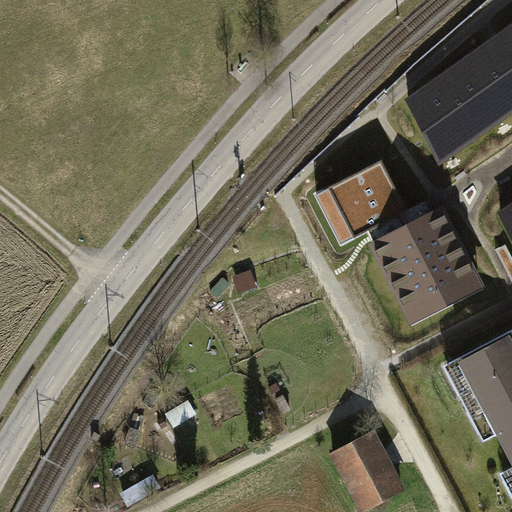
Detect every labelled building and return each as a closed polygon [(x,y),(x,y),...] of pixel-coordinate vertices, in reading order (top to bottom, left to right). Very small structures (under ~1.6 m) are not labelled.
[(511,30),(499,37),(510,58),(464,82),(460,75),(409,101),(431,143),(459,128),(462,134),(484,122),(478,110),(492,103),(495,108),(511,99),(511,30)] [(382,161),(329,188),(355,238),(408,211),(382,161)] [(511,208),(502,214),(511,233),(511,208)] [(374,245),(407,311),(476,276),(443,210),(374,245)] [(511,255),(506,245),(497,250),(511,279),(511,255)] [(511,337),(458,366),(472,391),(478,387),(485,400),(478,403),(492,430),(499,427),(511,451),(511,337)] [(189,402),(168,415),(174,426),(196,413),(189,402)] [(334,453),(364,510),(402,491),(372,433),(334,453)]
